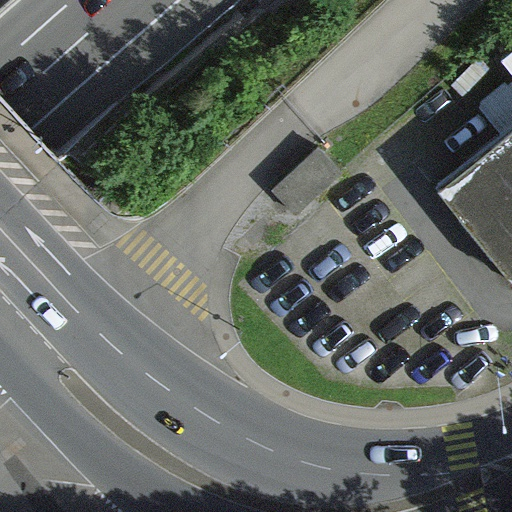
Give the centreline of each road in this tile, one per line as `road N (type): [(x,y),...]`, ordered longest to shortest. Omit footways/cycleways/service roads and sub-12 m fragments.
road 1 (secondary): [(511,424),(463,444),(385,459),(283,454),(223,426),(119,353),(0,228)]
road 2 (secondary): [(0,350),(104,458),(187,511)]
road 3 (motorway): [(0,90),(101,0)]
